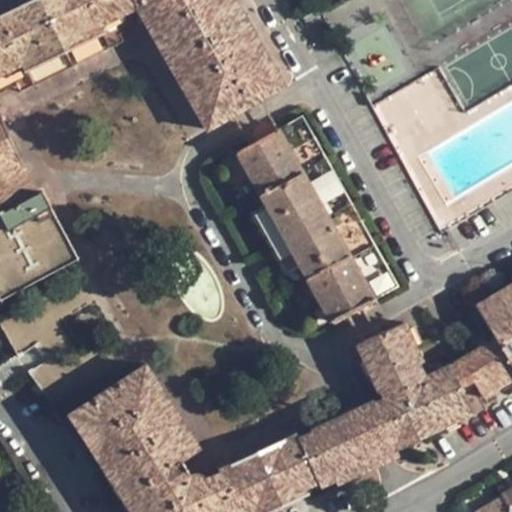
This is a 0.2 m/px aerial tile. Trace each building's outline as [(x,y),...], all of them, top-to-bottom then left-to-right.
[(0,75),(21,64),(24,70),(104,31),(102,25),(140,6),(136,0),(30,0),(0,15),(0,75)] [(148,19),(207,128),(283,84),(235,0),(136,0),(140,6),(148,19)] [(21,64),(0,75),(0,92),(0,93),(18,84),(21,92),(124,41),(120,33),(148,19),(140,6),(102,25),(104,31),(24,70),(21,64)] [(0,212),(38,192),(0,111),(0,212)] [(299,266),(330,321),(398,283),(303,116),(236,154),(266,208),(299,266)] [(0,212),(0,296),(1,298),(78,258),(43,190),(38,192),(0,212)] [(286,274),(299,266),(266,208),(253,215),(286,274)] [(511,363),(511,283),(476,305),(496,337),(511,363)] [(43,338),(32,310),(1,322),(12,350),(43,338)] [(397,454),(395,449),(474,413),(460,386),(451,364),(425,376),(418,360),(422,359),(405,321),(357,343),(377,390),(381,389),(384,398),(375,403),(374,399),(310,428),(312,431),(298,437),(319,481),(321,486),(336,478),(338,482),(397,454)] [(472,380),(482,396),(511,378),(511,363),(496,337),(456,361),(451,364),(460,386),(466,383),(472,380)] [(239,511),(220,471),(208,476),(204,473),(200,471),(195,471),(190,472),(183,461),(201,450),(147,365),(70,412),(135,511),(239,511)] [(251,511),(256,510),(256,511),(264,511),(307,492),(304,488),(319,481),(298,437),(296,432),(284,437),(286,441),(231,465),(230,462),(218,468),(220,471),(239,511),(251,511)] [(502,497),(511,511),(511,486),(500,493),(502,497)] [(474,511),(511,511),(502,497),(474,511)]
